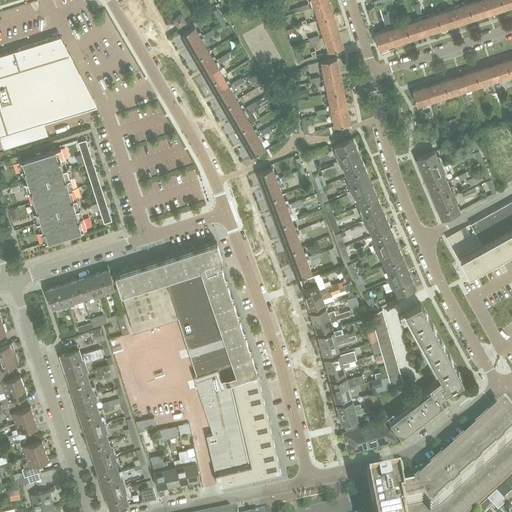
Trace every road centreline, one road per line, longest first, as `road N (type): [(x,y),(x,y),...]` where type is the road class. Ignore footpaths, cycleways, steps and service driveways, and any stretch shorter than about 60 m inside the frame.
road 1 (unclassified): [(309,480),(284,367),(228,212)]
road 2 (unclassified): [(88,511),(11,281)]
road 3 (unclassified): [(228,212),(211,166),(114,0)]
road 4 (unclassified): [(11,281),(228,212)]
road 5 (unclassified): [(309,480),(410,454),(502,385)]
road 6 (residential): [(372,74),(391,161),(422,240)]
road 7 (unclassified): [(502,385),(422,240)]
road 8 (unclassified): [(164,511),(309,480)]
road 9 (residential): [(511,28),(372,74)]
